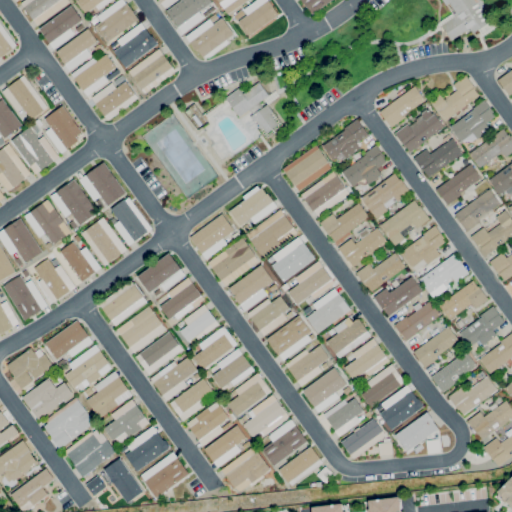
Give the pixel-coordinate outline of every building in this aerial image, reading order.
[(37,25),(21,3),(25,0),(68,0),(70,2),(37,25)] [(87,13),(77,0),(112,0),(99,10),(96,6),(87,13)] [(107,43),(95,26),(101,22),(97,16),(119,0),(123,0),(126,3),(127,2),(134,11),(133,12),(139,19),(107,43)] [(176,0),(165,8),(159,0),(176,0)] [(183,34),(167,11),(181,0),(210,0),(213,3),(200,13),(204,18),(183,34)] [(247,0),(228,14),(217,0),(247,0)] [(249,36),(238,21),(247,15),(243,9),(255,0),(268,0),(278,15),(249,36)] [(332,0),(301,0),(310,14),(332,0)] [(452,40),(442,25),(439,26),(441,29),(429,37),(425,31),(453,13),(453,14),(456,12),(450,2),(446,5),(442,0),(481,0),(487,9),(483,11),(488,21),(473,31),(470,28),(452,40)] [(85,24),(71,5),(39,29),(53,48),(85,24)] [(237,20),(234,16),(242,10),(245,14),(237,20)] [(210,57),(203,57),(197,50),(196,51),(186,36),(210,18),(209,18),(216,13),(219,17),(212,22),(214,24),(222,18),(234,34),(227,39),(229,43),(210,57)] [(0,57),(0,22),(17,45),(0,57)] [(123,64),(113,52),(120,47),(116,42),(142,22),(158,44),(132,64),(129,59),(123,64)] [(70,70),(57,52),(90,28),(99,40),(88,48),(92,54),(70,70)] [(145,93),(129,71),(159,49),(175,71),(145,93)] [(87,96),(71,74),(94,57),(97,61),(107,54),(116,67),(104,76),(108,81),(87,96)] [(109,81),(107,77),(117,69),(120,72),(109,81)] [(511,93),(509,96),(498,80),(511,69),(511,93)] [(31,119),(23,108),(17,112),(2,92),(24,75),(48,107),(31,119)] [(118,83),(116,79),(121,75),(124,79),(118,83)] [(445,121),(430,100),(439,93),(444,100),(457,90),(453,84),(466,75),(476,88),(475,89),(479,95),(445,121)] [(108,120),(92,97),(112,83),(116,88),(126,81),(138,98),(108,120)] [(225,98),(239,88),(243,94),(259,82),(269,95),(259,102),(263,108),(253,115),(249,109),(239,117),(229,102),(225,98)] [(391,127),(379,112),(415,86),(425,100),(403,116),(404,118),(391,127)] [(0,140),(22,125),(0,95),(0,140)] [(229,102),(206,119),(203,115),(205,113),(204,113),(225,98),(229,102)] [(461,141),(450,127),(474,109),(473,108),(484,99),(493,112),(492,113),(495,116),(486,123),(491,129),(477,139),(473,133),(461,141)] [(263,108),(267,104),(273,112),(271,114),(278,124),(266,133),(262,127),(259,129),(258,126),(259,126),(256,121),(255,122),(251,116),(253,115),(263,108)] [(62,153),(46,131),(51,127),(45,119),(63,106),(82,132),(76,136),(79,140),(62,153)] [(410,152),(406,146),(405,147),(395,133),(407,123),(409,126),(423,116),(421,114),(428,108),(432,114),(433,113),(444,127),(410,152)] [(24,124),(18,117),(22,114),(28,121),(24,124)] [(199,126),(192,117),(195,114),(202,124),(199,126)] [(42,127),(38,122),(42,119),(46,125),(42,127)] [(333,160),(323,146),(344,130),(343,129),(357,119),(368,134),(357,143),(361,148),(347,158),(343,153),(333,160)] [(37,133),(32,126),(35,124),(40,130),(37,133)] [(36,174),(29,166),(30,165),(12,141),(29,127),(38,140),(44,136),(59,156),(36,174)] [(480,168),(469,153),(503,128),(508,135),(509,134),(511,137),(511,152),(506,157),(502,151),(480,168)] [(204,148),(197,138),(203,133),(210,144),(204,148)] [(429,177),(425,171),(423,172),(414,158),(427,149),(430,154),(453,138),(463,153),(429,177)] [(8,190),(0,179),(0,150),(9,144),(31,173),(8,190)] [(299,191),(283,169),(316,145),(332,167),(299,191)] [(352,186),(342,172),(365,155),(364,153),(376,145),(385,157),(384,158),(386,161),(377,168),(382,174),(369,184),(364,178),(352,186)] [(501,196),(499,193),(489,180),(511,163),(511,162),(511,161),(511,193),(510,195),(507,192),(501,196)] [(102,210),(79,178),(102,162),(125,194),(102,210)] [(448,205),(436,189),(471,163),(481,177),(459,193),(461,195),(448,205)] [(317,217),(301,194),(334,171),(350,194),(317,217)] [(376,219),(361,198),(395,173),(400,179),(400,178),(410,192),(397,202),(397,201),(387,208),(388,210),(376,219)] [(74,229),(51,197),(74,180),(79,187),(80,187),(89,199),(98,212),(74,229)] [(240,226),(228,209),(261,185),(278,207),(255,224),(251,218),(240,226)] [(466,230),(454,214),(489,189),(500,203),(477,220),(478,222),(466,230)] [(130,247),(110,220),(114,217),(117,221),(118,220),(111,209),(127,197),(152,231),(130,247)] [(48,249),(24,216),(48,199),(55,209),(55,208),(64,221),(71,232),(48,249)] [(395,245),(380,225),(414,200),(415,201),(417,200),(421,205),(420,206),(430,219),(417,228),(413,223),(400,232),(404,238),(395,245)] [(335,241),(331,236),(330,236),(320,223),(333,213),(337,219),(359,203),(369,217),(335,241)] [(263,258),(250,239),(246,234),(280,209),(297,232),(263,258)] [(511,235),(486,255),(481,248),(480,249),(471,236),(484,227),(488,232),(501,223),(496,217),(505,210),(511,219),(511,235)] [(207,259),(191,237),(223,213),(235,229),(223,238),(225,240),(236,232),(239,235),(233,240),(232,239),(231,240),(232,240),(207,259)] [(105,265),(81,233),(103,217),(127,249),(105,265)] [(26,264),(19,252),(13,256),(0,236),(0,231),(10,224),(21,218),(36,241),(32,244),(40,255),(26,264)] [(416,271),(412,266),(411,267),(400,252),(418,239),(418,238),(435,225),(444,238),(442,239),(445,242),(436,249),(440,255),(427,264),(427,263),(416,271)] [(353,267),(349,261),(348,261),(338,248),(351,238),(355,244),(377,227),(387,242),(353,267)] [(225,286),(208,262),(243,237),(256,255),(255,256),(259,261),(225,286)] [(284,282),(272,266),(277,261),(273,256),(298,237),(303,243),(304,242),(315,258),(284,282)] [(83,282),(60,251),(74,241),(81,251),(86,247),(101,268),(83,282)] [(0,279),(0,243),(4,250),(3,251),(15,271),(0,279)] [(152,299),(136,277),(171,251),(187,273),(152,299)] [(372,292),(367,285),(366,286),(356,273),(369,263),(373,268),(395,252),(405,266),(372,292)] [(511,275),(505,280),(500,275),(499,275),(489,262),(503,252),(506,258),(511,253),(511,275)] [(433,298),(419,279),(453,254),(458,260),(459,259),(469,273),(456,282),(452,277),(444,283),(447,288),(433,298)] [(53,303),(38,282),(42,279),(34,268),(48,258),(55,268),(60,265),(76,287),(53,303)] [(297,304),(288,292),(299,284),(295,278),(319,261),(335,283),(314,298),(311,294),(297,304)] [(245,310),(229,288),(261,264),(273,281),(263,289),(267,294),(245,310)] [(25,320),(4,286),(21,275),(26,283),(32,279),(48,306),(25,320)] [(390,317),(385,310),(384,311),(374,298),(387,288),(390,292),(412,276),(424,291),(390,317)] [(177,319),(174,315),(169,319),(160,307),(172,298),(168,292),(188,277),(204,299),(177,319)] [(115,326),(99,304),(132,280),(148,302),(115,326)] [(452,320),(451,318),(449,319),(439,305),(473,280),(477,286),(478,285),(488,299),(475,308),(473,305),(467,309),(467,313),(461,318),(456,317),(452,320)] [(318,333),(306,317),(317,310),(313,304),(334,288),(338,294),(339,293),(351,309),(318,333)] [(264,336),(247,313),(268,298),(272,302),(281,295),(290,308),(283,313),(285,315),(289,312),(291,316),(264,336)] [(407,340),(402,333),(400,334),(394,325),(406,316),(407,317),(416,311),(413,307),(419,302),(422,306),(430,300),(441,315),(407,340)] [(0,333),(0,302),(1,304),(7,301),(19,323),(0,333)] [(188,341),(180,331),(188,325),(184,319),(204,304),(219,324),(198,340),(195,335),(188,341)] [(134,353),(117,329),(149,306),(162,323),(162,324),(166,330),(134,353)] [(469,347),(459,333),(481,317),(480,316),(493,306),(505,321),(493,330),(497,335),(483,345),(479,340),(469,347)] [(339,358),(327,341),(338,333),(334,327),(355,313),(371,335),(339,358)] [(283,360),(279,355),(278,356),(266,339),(299,315),(311,331),(307,334),(309,336),(313,334),(315,337),(283,360)] [(57,359),(45,343),(77,320),(93,342),(72,357),(68,351),(57,359)] [(203,369),(193,357),(203,350),(199,344),(224,326),(237,344),(203,369)] [(425,368),(413,352),(448,326),(459,340),(438,355),(440,357),(425,368)] [(150,374),(136,356),(170,331),(183,349),(150,374)] [(511,356),(490,373),(479,359),(501,343),(500,341),(511,331),(511,356)] [(354,380),(345,367),(356,359),(352,353),(373,338),(389,360),(369,375),(365,371),(354,380)] [(81,390),(78,385),(75,387),(66,375),(73,369),(69,363),(96,344),(109,362),(108,363),(112,368),(81,390)] [(301,386),(285,364),(306,349),(309,353),(320,344),(329,357),(318,366),(322,371),(301,386)] [(22,389),(14,377),(15,376),(7,365),(31,347),(35,352),(40,349),(44,354),(45,353),(54,365),(35,378),(28,368),(26,370),(33,380),(22,389)] [(221,388),(212,376),(221,369),(220,367),(216,370),(213,366),(238,348),(254,370),(234,385),(231,381),(221,388)] [(442,392),(431,377),(466,351),(477,365),(455,381),(456,383),(442,392)] [(167,401),(151,378),(174,361),(177,365),(188,357),(197,369),(183,380),(187,385),(167,401)] [(371,406),(362,394),(371,387),(367,382),(392,363),(405,382),(371,406)] [(319,412),(303,390),(335,367),(347,383),(336,392),(340,397),(319,412)] [(101,417),(97,412),(96,412),(87,400),(98,392),(94,386),(115,371),(132,395),(101,417)] [(237,416),(228,403),(239,395),(237,393),(233,396),(231,393),(258,373),(271,391),(237,416)] [(464,415),(459,409),(458,410),(448,396),(461,387),(465,392),(487,375),(498,390),(464,415)] [(39,419),(22,397),(49,378),(56,388),(65,382),(73,394),(39,419)] [(183,421),(170,403),(204,378),(217,397),(206,405),(206,404),(183,421)] [(511,396),(511,378),(503,387),(511,396)] [(392,430),(380,413),(385,409),(381,404),(406,385),(423,407),(392,430)] [(253,437),(243,424),(251,419),(247,413),(273,394),(289,416),(263,435),(260,431),(253,437)] [(60,449),(51,437),(52,436),(44,426),(49,423),(46,420),(77,397),(95,422),(73,439),(72,438),(71,439),(72,440),(60,449)] [(339,436),(323,414),(344,399),(347,403),(355,398),(364,410),(356,416),(360,421),(339,436)] [(120,444),(116,438),(113,440),(104,428),(116,420),(111,414),(132,399),(150,423),(120,444)] [(511,416),(482,439),(478,433),(477,434),(467,421),(480,411),(484,416),(492,410),(489,407),(495,403),(498,406),(506,400),(511,408),(511,416)] [(203,446),(187,424),(196,417),(195,417),(208,407),(208,408),(216,402),(220,406),(220,405),(229,417),(220,425),(221,427),(230,420),(233,424),(224,431),(203,446)] [(0,446),(0,412),(2,411),(11,423),(10,423),(17,434),(0,446)] [(407,451),(395,434),(427,411),(434,420),(433,421),(439,429),(407,451)] [(353,459),(341,442),(355,432),(354,431),(359,427),(360,428),(374,418),(386,435),(353,459)] [(274,466),(262,449),(273,442),(269,437),(292,420),(308,441),(274,466)] [(138,472),(121,449),(154,425),(171,448),(138,472)] [(220,466),(206,448),(238,425),(247,437),(237,445),(238,447),(242,444),(244,448),(220,466)] [(83,477),(74,465),(75,464),(65,451),(92,431),(92,432),(99,428),(116,451),(95,468),(83,477)] [(511,456),(499,466),(495,461),(494,461),(483,447),(497,437),(501,443),(511,435),(511,456)] [(379,456),(378,443),(383,443),(383,439),(390,438),(390,442),(392,442),(393,455),(379,456)] [(426,440),(439,439),(440,452),(428,453),(426,440)] [(13,482),(12,480),(11,480),(10,479),(8,480),(3,473),(0,475),(0,456),(23,440),(32,452),(31,453),(38,463),(13,482)] [(241,491),(235,487),(221,470),(253,446),(257,452),(258,451),(271,469),(263,475),(265,477),(252,486),(251,484),(241,491)] [(291,486),(279,470),(311,446),(323,462),(291,486)] [(156,498),(145,481),(141,475),(174,452),(189,474),(156,498)] [(103,506),(95,495),(94,496),(86,485),(121,458),(130,470),(129,471),(138,483),(130,489),(129,487),(103,506)] [(326,483),(317,475),(326,466),(335,474),(326,483)] [(26,511),(24,511),(11,495),(46,468),(54,479),(43,487),(48,494),(34,505),(34,506),(26,511)] [(511,509),(511,476),(496,492),(504,501),(511,509)] [(368,511),(401,511),(400,497),(367,500),(368,511)] [(311,511),(343,511),(342,503),(311,506),(311,511)]
